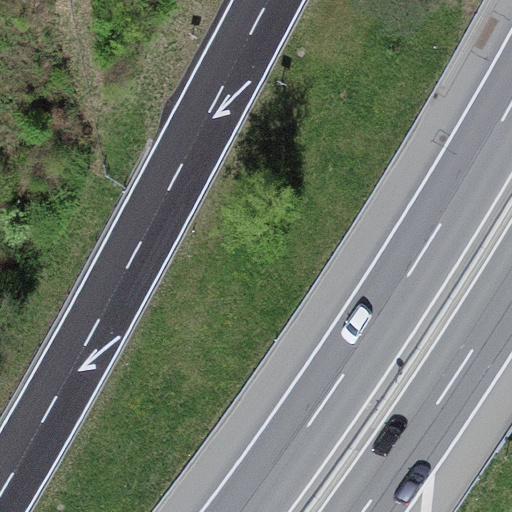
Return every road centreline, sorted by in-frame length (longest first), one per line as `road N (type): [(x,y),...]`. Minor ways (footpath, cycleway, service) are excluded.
road 1 (motorway): [(267,0),(0,492)]
road 2 (motorway): [(511,100),(343,373),(244,511)]
road 3 (motorway): [(360,511),(511,286)]
